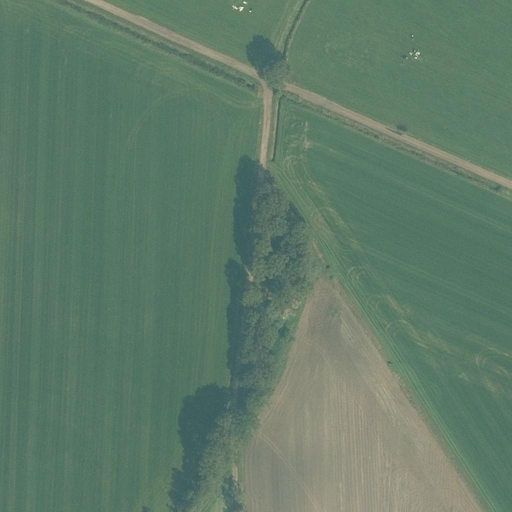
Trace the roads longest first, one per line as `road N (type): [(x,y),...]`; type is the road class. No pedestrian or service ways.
road 1 (track): [(235,464),(271,82)]
road 2 (track): [(271,82),(511,188)]
road 3 (track): [(87,0),(271,82)]
